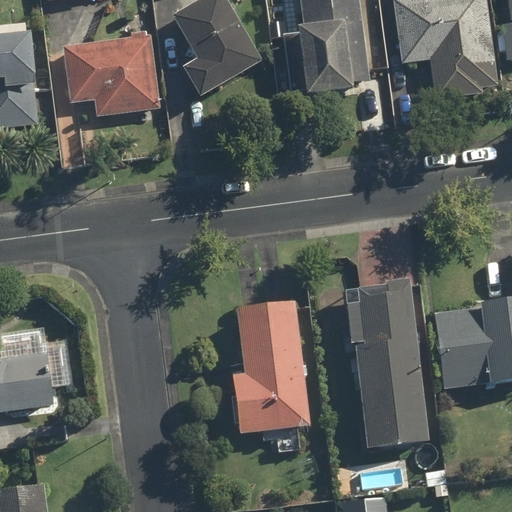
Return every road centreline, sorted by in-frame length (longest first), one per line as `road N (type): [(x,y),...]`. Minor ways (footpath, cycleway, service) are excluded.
road 1 (residential): [(116,224),(511,173)]
road 2 (residential): [(116,224),(154,511)]
